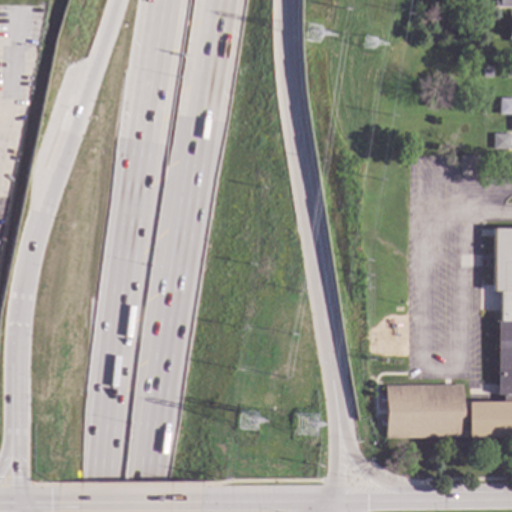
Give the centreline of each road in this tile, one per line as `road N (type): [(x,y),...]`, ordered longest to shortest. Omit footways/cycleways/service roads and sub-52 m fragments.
road 1 (motorway): [(144,511),(219,0)]
road 2 (motorway): [(165,0),(124,259),(99,511)]
road 3 (motorway): [(334,414),(285,100),(283,0)]
road 4 (motorway): [(119,0),(39,215),(20,294)]
road 5 (secondary): [(419,499),(224,498)]
road 6 (secondary): [(224,498),(54,495)]
road 7 (motorway): [(20,294),(14,434)]
road 8 (motorway): [(419,499),(362,468),(334,414)]
